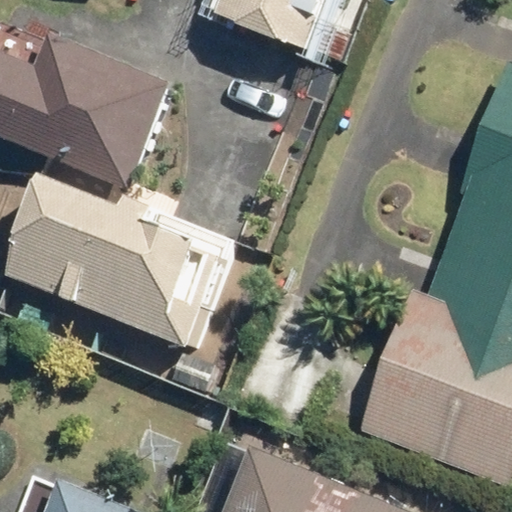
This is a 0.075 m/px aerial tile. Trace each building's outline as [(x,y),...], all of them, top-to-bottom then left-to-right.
[(347,0),(240,0),(230,28),(323,63),(347,0)] [(0,54),(0,140),(141,199),(187,92),(62,39),(47,74),(0,54)] [(356,431),(510,487),(511,482),(511,70),(430,295),(409,287),(356,431)] [(140,221),(58,189),(22,282),(202,352),(242,250),(143,212),(140,221)] [(401,511),(236,446),(208,511),(401,511)] [(130,511),(69,488),(59,511),(130,511)]
